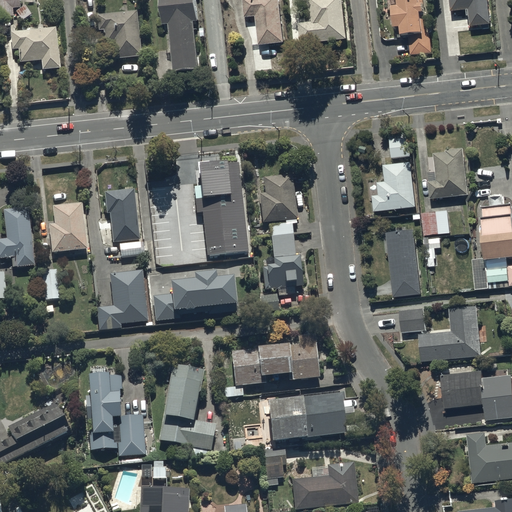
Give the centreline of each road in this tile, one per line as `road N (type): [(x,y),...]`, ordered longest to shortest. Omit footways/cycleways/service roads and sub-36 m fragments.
road 1 (residential): [(413,511),(402,417),(344,319),(323,106)]
road 2 (tertiary): [(0,142),(323,106)]
road 3 (tertiary): [(323,106),(511,84)]
